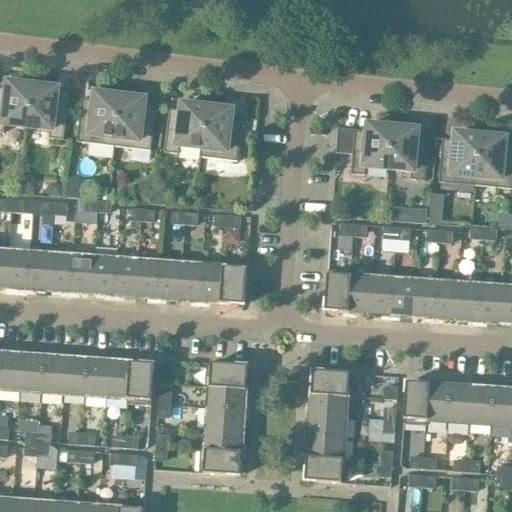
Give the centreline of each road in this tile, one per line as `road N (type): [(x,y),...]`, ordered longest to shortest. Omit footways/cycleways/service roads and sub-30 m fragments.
road 1 (residential): [(0,42),(301,79)]
road 2 (residential): [(0,310),(260,328),(282,317)]
road 3 (residential): [(282,317),(301,79)]
road 4 (residential): [(282,317),(306,331),(511,347)]
road 5 (residential): [(301,79),(511,99)]
